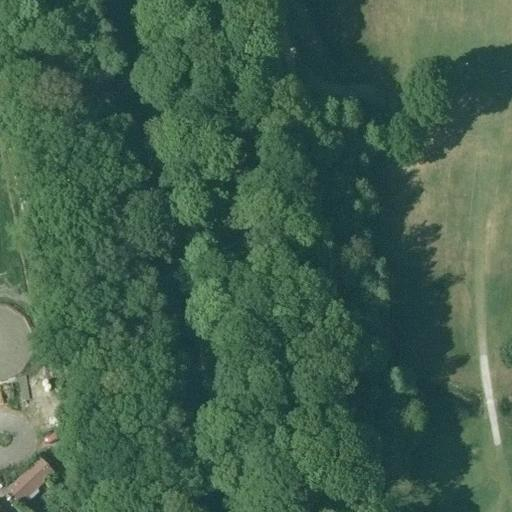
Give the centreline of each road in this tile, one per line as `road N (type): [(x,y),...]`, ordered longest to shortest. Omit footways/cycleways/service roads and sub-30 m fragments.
road 1 (tertiary): [(297,511),(204,0)]
road 2 (track): [(38,0),(112,421)]
